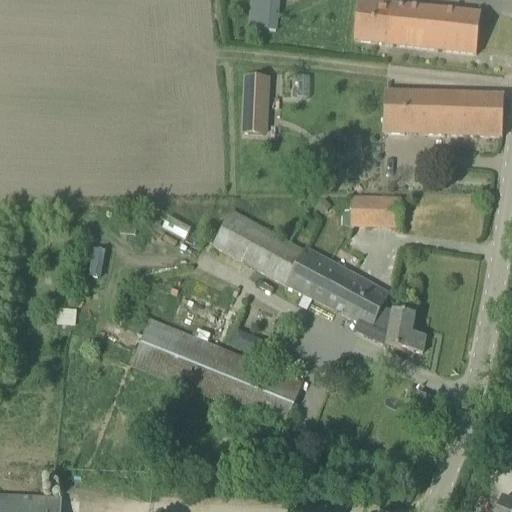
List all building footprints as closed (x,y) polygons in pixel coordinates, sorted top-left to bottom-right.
[(278,33),(280,0),(250,0),(248,31),(278,33)] [(481,16),(479,16),(359,2),(354,44),(476,57),(481,16)] [(269,109),(270,80),(243,79),(242,109),(269,109)] [(384,93),(382,134),(502,140),(504,98),(384,93)] [(316,183),(311,164),(294,168),(294,170),(299,188),(316,183)] [(401,202),(351,200),(350,228),(400,229),(401,202)] [(323,217),(331,209),(324,201),(316,209),(323,217)] [(389,339),(387,349),(423,356),(426,339),(411,336),(415,317),(392,313),(391,321),(383,317),(385,313),(381,311),(389,297),(312,254),(310,256),(233,212),(213,246),(311,302),(313,299),(371,332),(372,329),(389,339)] [(304,382),(149,321),(131,368),(285,430),(304,382)] [(253,358),(258,346),(231,336),(227,348),(253,358)] [(259,426),(250,448),(272,457),(274,453),(270,451),(270,449),(274,451),(281,435),(259,426)] [(340,464),(343,455),(316,446),(313,455),(340,464)] [(0,499),(0,511),(61,511),(62,502),(0,499)] [(511,511),(511,504),(503,501),(498,511),(511,511)]
